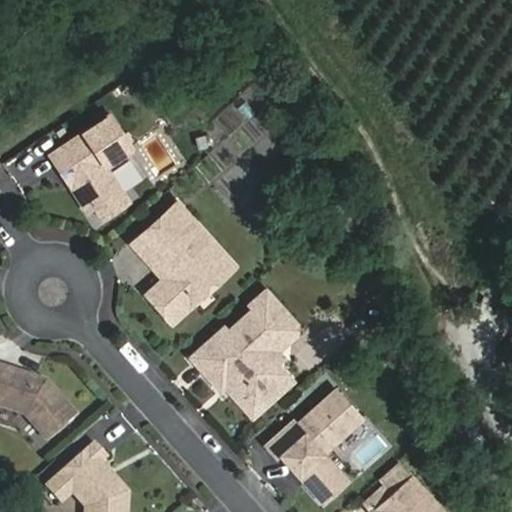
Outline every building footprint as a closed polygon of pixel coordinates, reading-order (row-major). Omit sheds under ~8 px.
[(108,113),(50,152),(87,207),(119,186),(103,163),(130,144),(108,113)] [(25,191),(56,172),(38,143),(7,162),(25,191)] [(177,203),(131,243),(153,267),(160,267),(164,263),(170,271),(146,293),(171,321),(222,276),(205,257),(216,247),(177,203)] [(233,266),(216,247),(205,257),(222,276),(233,266)] [(224,328),(191,357),(221,390),(225,386),(232,380),(239,387),(238,393),(256,413),(279,392),(268,379),(271,350),(278,351),(296,335),(297,325),(266,290),(251,304),(254,308),(227,332),(224,328)] [(277,365),(278,351),(271,350),(268,379),(279,392),(291,381),(277,365)] [(52,388),(0,367),(0,410),(28,421),(45,440),(75,413),(52,388)] [(252,416),(256,413),(238,393),(239,387),(232,380),(225,386),(252,416)] [(293,420),(265,445),(276,458),(284,452),(295,465),(291,468),(322,503),(347,481),(328,460),(367,425),(335,389),(296,424),(293,420)] [(94,444),(58,476),(72,492),(85,507),(84,511),(126,511),(127,492),(100,461),(105,457),(94,444)] [(72,492),(58,476),(47,486),(61,502),(72,492)] [(443,511),(411,476),(370,511),(443,511)]
